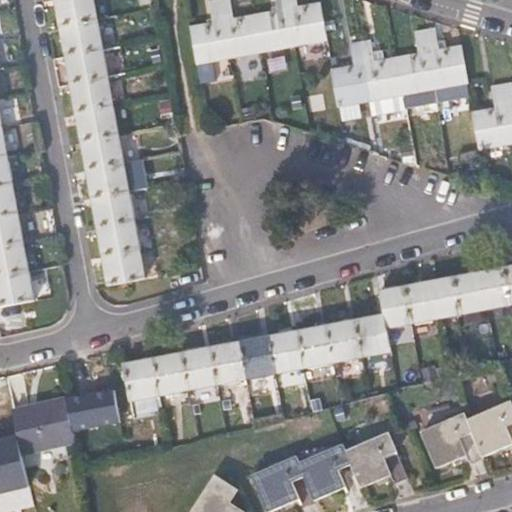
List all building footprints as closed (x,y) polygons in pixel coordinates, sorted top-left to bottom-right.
[(99,21),(95,0),(58,0),(63,27),(99,21)] [(264,53),(257,16),(235,19),(231,0),(230,0),(220,1),(232,59),(264,53)] [(296,48),(287,0),(276,0),(278,11),(257,16),(264,53),(296,48)] [(328,42),(321,5),(299,8),(297,0),(287,0),(296,48),(328,42)] [(232,59),(220,1),(211,3),(214,24),(192,28),(198,66),(232,59)] [(104,49),(99,21),(63,27),(68,55),(104,49)] [(469,85),(461,47),(440,52),(435,30),(425,31),(436,91),(469,85)] [(436,91),(425,31),(415,33),(419,55),(396,59),(403,97),(436,91)] [(403,97),(396,59),(376,63),(371,41),(362,43),(373,103),(403,97)] [(373,103),(362,43),(352,45),(355,67),(333,71),(339,109),(373,103)] [(109,78),(104,49),(68,55),(73,85),(109,78)] [(115,108),(109,78),(73,85),(79,114),(115,108)] [(511,85),(503,86),(504,100),(511,138),(511,85)] [(511,144),(511,138),(504,100),(503,86),(491,88),(495,110),(474,114),(480,151),(511,144)] [(120,137),(115,108),(79,114),(84,143),(120,137)] [(0,160),(9,159),(3,131),(0,131),(0,160)] [(125,166),(120,137),(84,143),(90,172),(125,166)] [(0,189),(14,187),(9,159),(0,160),(0,189)] [(131,196),(125,166),(90,172),(95,203),(131,196)] [(0,219),(19,216),(14,187),(0,189),(0,219)] [(136,224),(131,196),(95,203),(100,232),(136,224)] [(0,251),(25,247),(19,216),(0,219),(0,251)] [(141,253),(136,224),(100,232),(106,261),(141,253)] [(0,281),(30,276),(25,247),(0,251),(0,281)] [(147,281),(141,253),(106,261),(111,288),(147,281)] [(511,306),(511,302),(505,270),(482,273),(489,311),(511,306)] [(489,311),(482,273),(454,280),(462,316),(489,311)] [(0,309),(36,302),(30,276),(0,281),(0,309)] [(462,316),(454,280),(431,284),(438,321),(462,316)] [(438,321),(431,284),(406,289),(413,326),(438,321)] [(413,326),(406,289),(381,294),(384,316),(388,330),(413,326)] [(391,353),(388,330),(384,316),(358,321),(364,358),(391,353)] [(364,358),(358,321),(328,327),(335,363),(364,358)] [(335,363),(328,327),(296,333),(303,370),(335,363)] [(303,370),(296,333),(269,338),(276,375),(303,370)] [(397,340),(406,378),(422,374),(413,337),(397,340)] [(276,375),(269,338),(241,344),(248,380),(276,375)] [(248,380),(241,344),(212,349),(219,386),(248,380)] [(219,386),(212,349),(182,355),(189,391),(219,386)] [(189,391),(182,355),(153,361),(160,397),(189,391)] [(160,397),(153,361),(125,365),(132,402),(160,397)] [(113,390),(64,399),(71,431),(119,423),(113,390)] [(71,431),(64,399),(13,410),(18,435),(22,454),(73,443),(71,431)] [(511,443),(511,437),(508,428),(511,426),(511,404),(469,422),(466,416),(423,435),(437,468),(467,455),(473,465),(485,459),(483,456),(511,443)] [(18,435),(0,438),(0,493),(30,487),(22,454),(18,435)] [(340,471),(353,465),(362,487),(393,475),(396,482),(408,477),(390,437),(348,454),(345,447),(301,465),(298,460),(255,479),(270,511),(299,499),(293,484),(306,478),(316,499),(346,486),(340,471)] [(239,511),(229,505),(237,493),(216,479),(194,511),(239,511)]
